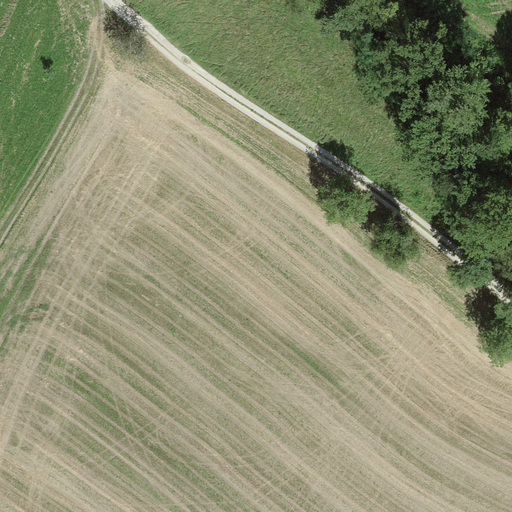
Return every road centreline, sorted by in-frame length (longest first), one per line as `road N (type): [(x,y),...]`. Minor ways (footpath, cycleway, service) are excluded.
road 1 (track): [(511,299),(318,147),(109,0)]
road 2 (track): [(97,0),(84,79),(0,233)]
